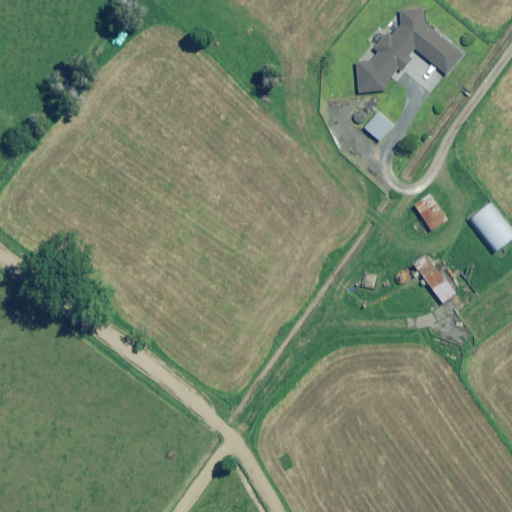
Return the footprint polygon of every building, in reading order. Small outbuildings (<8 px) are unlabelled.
[(426,11),(401,10),(401,32),(393,29),(375,50),(380,54),(374,61),(357,63),(361,93),(386,90),(387,85),(400,69),(404,72),(414,61),(410,58),(417,49),(448,76),(465,57),(425,23),(426,11)] [(395,126),(379,112),(365,128),(381,141),(395,126)] [(449,220),(431,194),(415,205),(434,231),(449,220)] [(511,240),(511,230),(492,205),(472,220),(497,253),(511,240)] [(425,255),(414,264),(420,272),(431,264),(425,255)] [(457,294),(434,264),(421,273),(445,303),(457,294)] [(380,277),(369,273),(365,287),(375,290),(380,277)]
